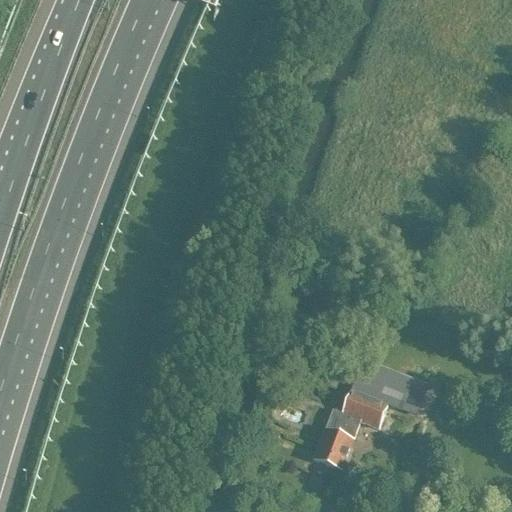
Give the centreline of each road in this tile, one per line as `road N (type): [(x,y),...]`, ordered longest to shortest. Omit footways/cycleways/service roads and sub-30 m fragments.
road 1 (motorway): [(0,387),(38,263),(140,0)]
road 2 (motorway): [(75,0),(0,210)]
